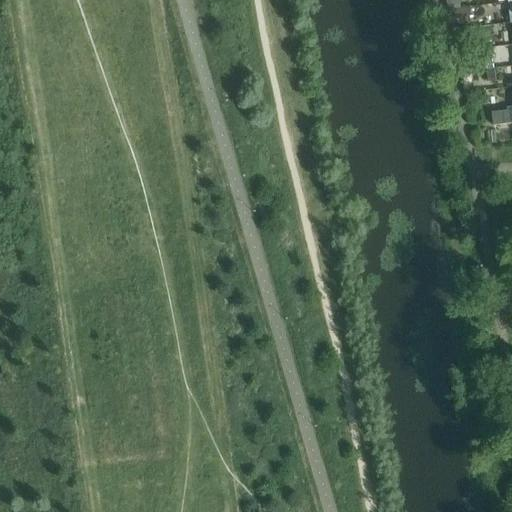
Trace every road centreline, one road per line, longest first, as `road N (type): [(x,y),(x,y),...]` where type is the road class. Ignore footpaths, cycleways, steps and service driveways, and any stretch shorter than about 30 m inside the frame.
road 1 (motorway): [(60,0),(141,511)]
road 2 (motorway): [(31,0),(112,511)]
road 3 (motorway): [(226,511),(172,236)]
road 4 (motorway): [(203,511),(172,236)]
road 5 (motorway): [(172,236),(128,0)]
